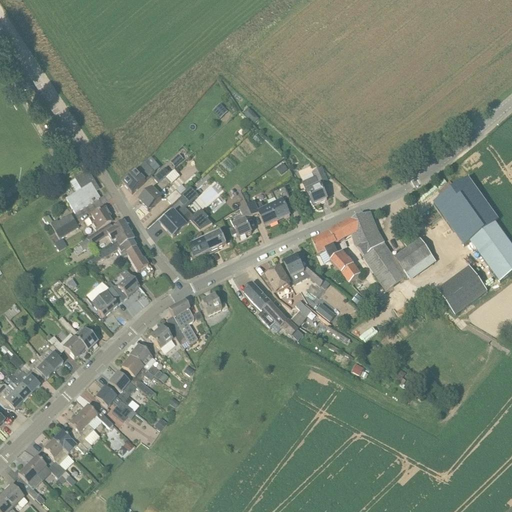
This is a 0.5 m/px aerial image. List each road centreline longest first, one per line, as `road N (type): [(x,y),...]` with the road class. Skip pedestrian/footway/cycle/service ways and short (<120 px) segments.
road 1 (tertiary): [(184,290),(420,179),(511,103)]
road 2 (residential): [(184,290),(144,243),(0,17)]
road 3 (tertiary): [(0,462),(133,329),(184,290)]
